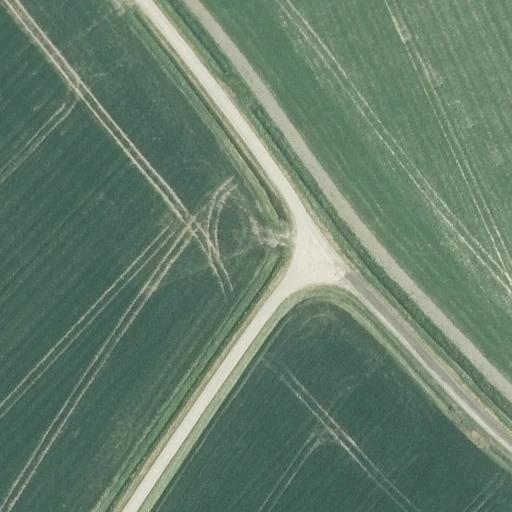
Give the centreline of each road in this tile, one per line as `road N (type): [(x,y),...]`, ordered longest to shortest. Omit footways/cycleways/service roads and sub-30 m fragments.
road 1 (unclassified): [(129,511),(277,295),(319,254)]
road 2 (unclassified): [(319,254),(260,155),(143,0)]
road 3 (unclassified): [(511,446),(319,254)]
